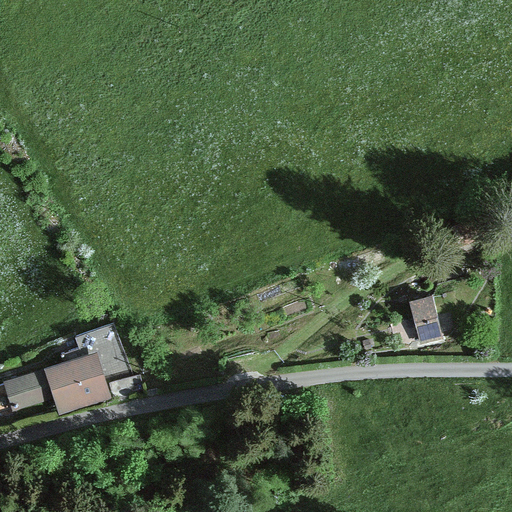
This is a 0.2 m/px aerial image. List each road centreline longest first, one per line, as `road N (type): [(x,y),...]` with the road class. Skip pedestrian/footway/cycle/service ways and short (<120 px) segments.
road 1 (unclassified): [(0,438),(271,379),(511,367)]
road 2 (track): [(127,305),(0,87)]
